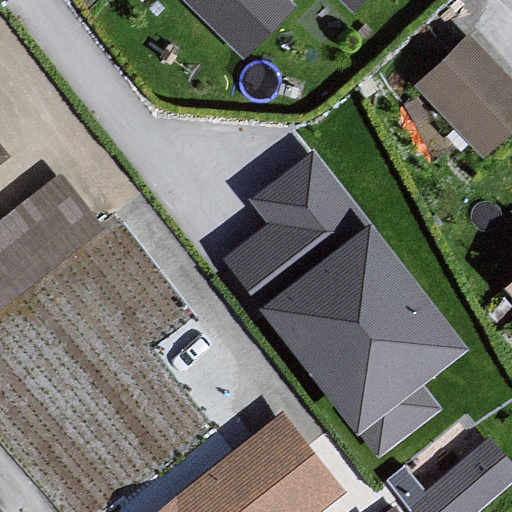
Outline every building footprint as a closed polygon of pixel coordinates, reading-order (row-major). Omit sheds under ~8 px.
[(353,0),(189,0),(246,54),(295,3),(291,0),(344,0),(349,4),(353,0)] [(511,125),(511,81),(465,33),(414,84),(483,154),(511,125)] [(362,213),(312,147),(248,195),(268,221),(223,254),(254,295),(362,213)] [(0,302),(100,220),(56,168),(0,214),(0,302)] [(367,222),(262,301),(356,423),(460,344),(367,222)] [(511,269),(489,289),(511,315),(511,269)] [(276,415),(145,511),(319,511),(335,499),(276,415)] [(403,466),(388,480),(415,511),(466,511),(511,473),(511,468),(485,437),(423,490),(403,466)]
